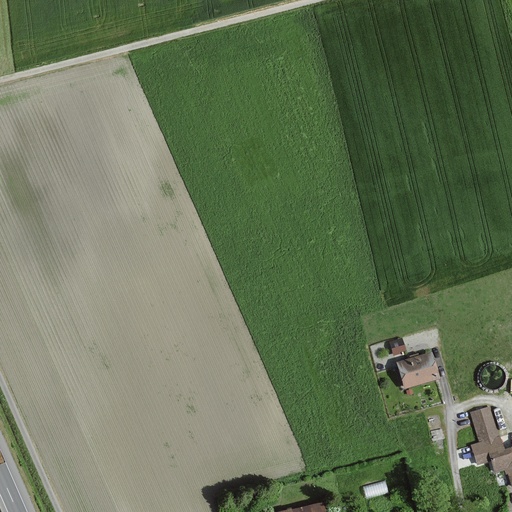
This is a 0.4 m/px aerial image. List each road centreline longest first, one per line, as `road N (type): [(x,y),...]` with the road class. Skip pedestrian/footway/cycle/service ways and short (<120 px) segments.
road 1 (unclassified): [(313,0),(0,80)]
road 2 (unclassified): [(59,511),(0,376)]
